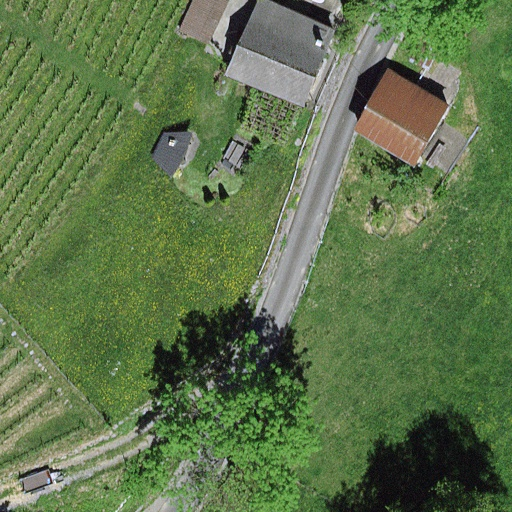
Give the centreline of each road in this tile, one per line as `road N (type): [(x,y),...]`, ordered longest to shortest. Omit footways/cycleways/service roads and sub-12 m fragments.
road 1 (track): [(398,0),(344,110),(257,368),(175,511)]
road 2 (track): [(257,368),(131,442),(0,497)]
